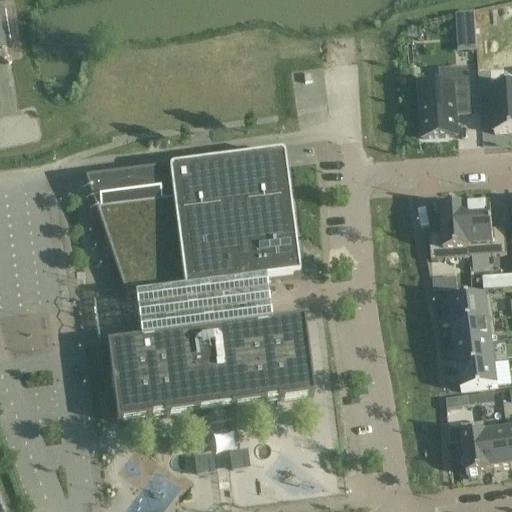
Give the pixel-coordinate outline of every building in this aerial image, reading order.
[(474,19),(456,20),(458,59),(477,58),(474,19)] [(441,88),(419,89),(423,141),(457,139),(456,119),(470,118),(467,71),(440,73),(441,88)] [(511,86),(491,88),(495,136),(511,134),(511,86)] [(163,417),(163,419),(266,406),(265,404),(277,403),(278,404),(313,399),(303,321),(273,325),(270,298),(268,279),(298,274),(283,156),(83,182),(126,303),(136,302),(137,315),(141,342),(106,347),(109,369),(110,374),(109,374),(109,376),(110,376),(113,395),(112,395),(112,397),(113,397),(114,402),(113,402),(116,425),(151,421),(151,419),(163,417)] [(466,209),(465,209),(469,260),(470,260),(507,258),(505,231),(492,232),(490,208),(484,208),(484,205),(469,206),(470,209),(466,209)] [(442,237),(429,238),(431,264),(470,261),(470,260),(469,260),(465,209),(466,209),(466,208),(440,210),(442,237)] [(433,296),(445,296),(444,282),(432,283),(433,296)] [(490,299),(449,304),(452,327),(452,328),(494,323),(490,299)] [(452,327),(451,327),(454,350),(492,345),(492,346),(497,345),(494,323),(452,328),(452,327)] [(492,345),(454,350),(457,372),(458,372),(458,371),(494,366),(492,346),(492,345)] [(494,366),(458,371),(458,372),(461,395),(498,390),(494,366)] [(493,396),(480,398),(481,408),(494,406),(493,396)] [(481,408),(480,398),(467,400),(468,410),(481,408)] [(446,403),(447,413),(468,410),(467,400),(460,401),(446,403)] [(463,451),(460,451),(462,466),(465,466),(466,478),(491,475),(491,473),(490,474),(485,437),(486,437),(485,426),(460,429),(463,451)] [(486,437),(485,437),(490,474),(491,473),(511,471),(506,434),(486,437)] [(233,457),(237,471),(252,467),(249,453),(233,457)] [(215,456),(195,458),(200,507),(220,504),(215,456)]
